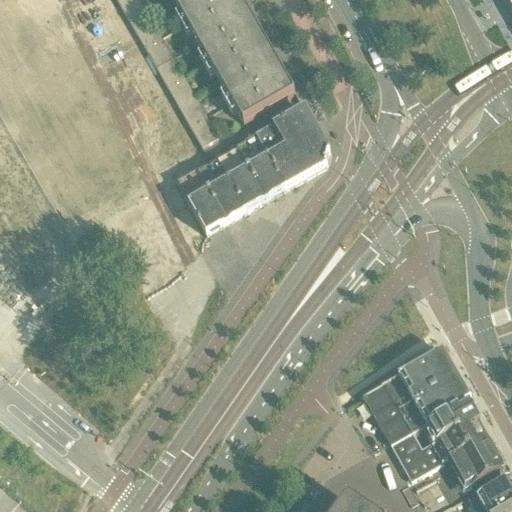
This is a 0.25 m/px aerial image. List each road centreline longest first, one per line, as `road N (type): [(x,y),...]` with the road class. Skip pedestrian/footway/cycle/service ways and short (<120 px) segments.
road 1 (unclassified): [(391,80),(377,150),(130,511)]
road 2 (tertiary): [(194,511),(315,330),(402,224)]
road 3 (tertiary): [(479,231),(481,328),(511,388)]
